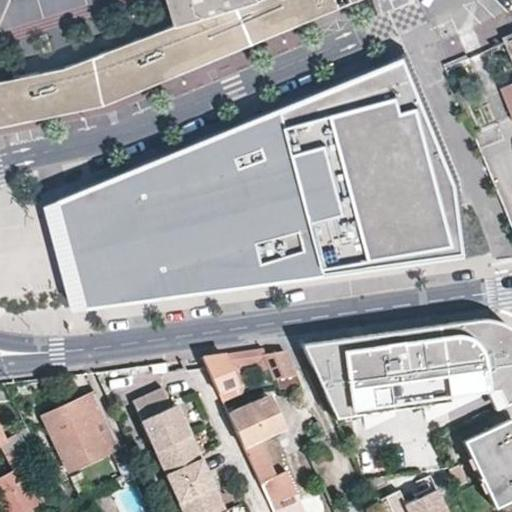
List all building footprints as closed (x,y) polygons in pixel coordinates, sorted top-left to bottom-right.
[(173,0),(178,16),(180,22),(66,66),(15,80),(18,89),(0,93),(0,130),(20,125),(70,112),(191,71),(189,65),(181,43),(225,28),(226,31),(235,37),(240,49),(290,28),(324,13),(349,1),(350,0),(173,0)] [(189,65),(191,71),(240,49),(235,37),(226,31),(225,28),(181,43),(189,65)] [(410,66),(142,175),(47,213),(76,316),(182,300),(470,261),(460,188),(432,125),(410,66)] [(483,330),(304,354),(337,428),(490,404),(496,421),(511,413),(511,338),(497,332),(483,330)] [(272,378),(292,374),(282,350),(263,353),(262,354),(272,378)] [(222,354),(200,357),(216,392),(235,385),(234,381),(223,356),(222,354)] [(168,407),(160,389),(131,402),(153,450),(183,437),(186,435),(176,414),(172,416),(168,407)] [(93,391),(86,394),(42,415),(47,425),(66,469),(80,463),(117,445),(93,391)] [(255,439),(258,438),(278,428),(280,426),(270,405),(266,395),(251,400),(229,411),(226,412),(241,445),(255,439)] [(176,414),(172,405),(168,407),(172,416),(176,414)] [(460,440),(469,457),(479,480),(492,507),(498,503),(511,496),(511,428),(508,420),(506,419),(460,440)] [(0,449),(4,456),(32,441),(24,426),(3,438),(0,431),(0,449)] [(194,461),(183,437),(153,450),(171,489),(204,473),(197,459),(194,461)] [(284,470),(272,475),(265,460),(258,445),(255,439),(241,445),(260,487),(269,505),(291,494),(295,492),(284,470)] [(0,509),(1,511),(22,511),(37,505),(24,479),(32,475),(26,463),(39,457),(32,441),(4,456),(5,459),(11,471),(0,477),(0,509)] [(110,480),(112,486),(121,505),(140,495),(128,470),(110,480)] [(210,488),(204,473),(171,489),(181,511),(217,511),(207,489),(210,488)] [(397,488),(370,500),(375,511),(442,511),(433,492),(405,505),(397,488)] [(269,505),(271,511),(299,511),(291,494),(269,505)]
